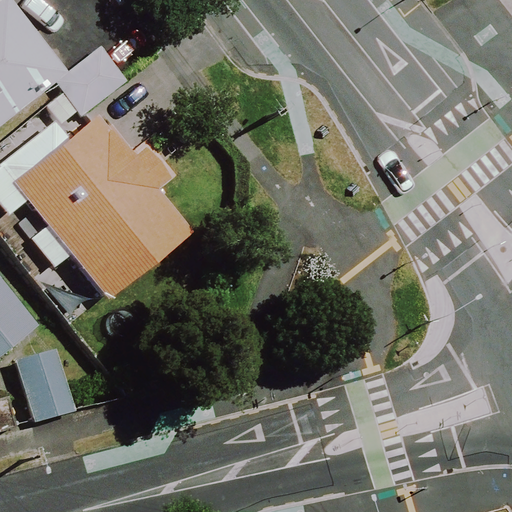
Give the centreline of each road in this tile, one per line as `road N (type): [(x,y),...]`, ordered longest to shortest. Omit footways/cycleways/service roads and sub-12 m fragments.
road 1 (residential): [(84,511),(511,408)]
road 2 (secondary): [(317,0),(511,260)]
